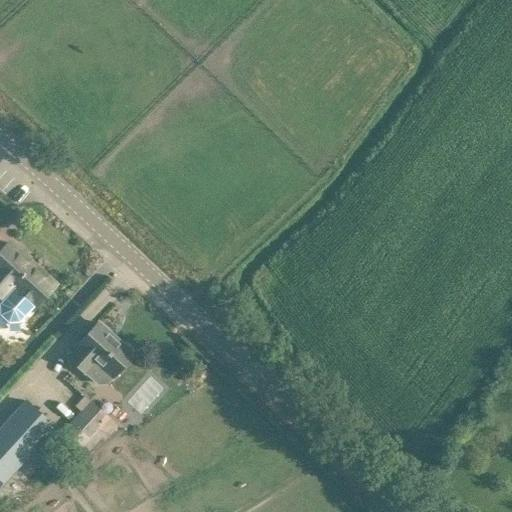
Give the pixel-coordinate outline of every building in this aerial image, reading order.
[(55,284),(8,242),(0,251),(0,296),(2,299),(0,301),(0,314),(8,322),(19,322),(34,306),(35,307),(55,284)] [(71,360),(83,371),(85,369),(99,381),(108,381),(113,376),(113,377),(133,354),(130,352),(130,348),(125,344),(122,344),(97,322),(77,345),(81,348),(71,360)] [(54,426),(26,401),(0,429),(0,485),(9,476),(54,426)] [(79,449),(99,427),(82,412),(62,434),(79,449)] [(108,416),(99,427),(108,435),(117,425),(108,416)]
